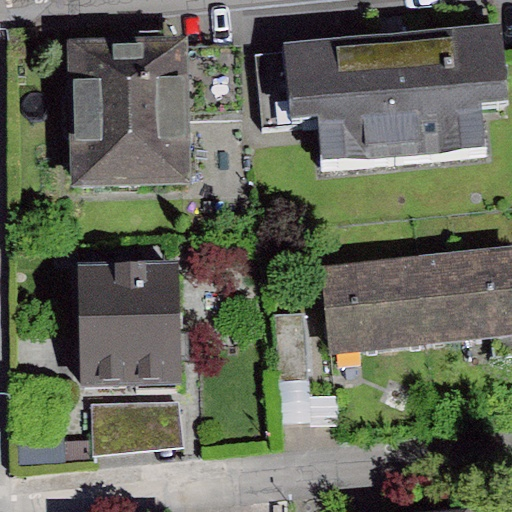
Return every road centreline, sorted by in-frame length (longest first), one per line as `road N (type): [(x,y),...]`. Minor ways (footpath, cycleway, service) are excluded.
road 1 (residential): [(0,506),(511,455)]
road 2 (residential): [(0,15),(154,0)]
